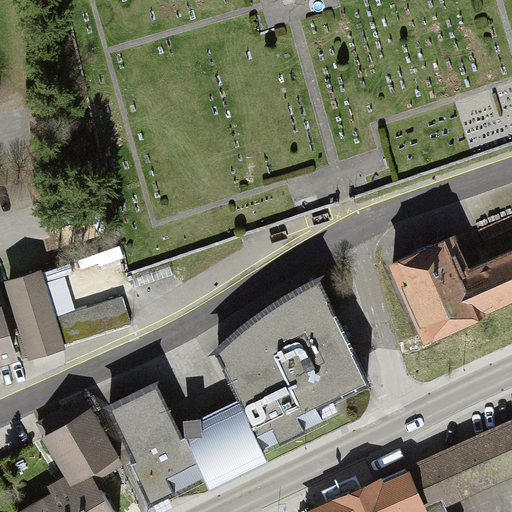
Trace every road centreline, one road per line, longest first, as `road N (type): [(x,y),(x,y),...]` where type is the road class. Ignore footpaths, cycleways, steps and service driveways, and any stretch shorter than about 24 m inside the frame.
road 1 (residential): [(0,408),(194,327),(350,231),(511,167)]
road 2 (primary): [(511,374),(219,511)]
